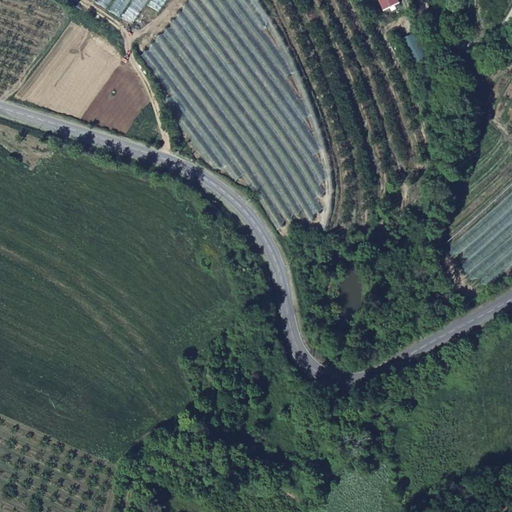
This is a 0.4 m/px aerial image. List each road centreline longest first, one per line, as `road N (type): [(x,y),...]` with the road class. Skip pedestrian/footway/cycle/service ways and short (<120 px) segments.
road 1 (secondary): [(0,107),(165,159),(231,197),(271,251),(300,355),(327,377),(374,373),(511,299)]
road 2 (track): [(165,159),(167,139),(150,89),(119,28),(75,0)]
road 3 (unclassified): [(421,0),(461,50),(485,43),(511,15)]
